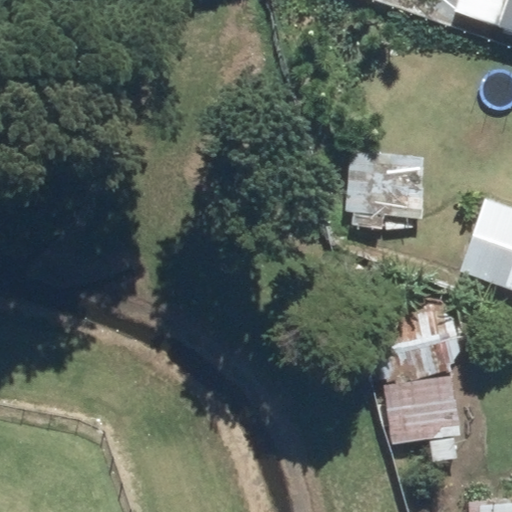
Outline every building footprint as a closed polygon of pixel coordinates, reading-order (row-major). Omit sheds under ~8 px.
[(511,0),(460,0),(456,14),(511,32),(511,0)] [(367,150),(346,148),(340,222),(423,229),(430,158),(409,156),(411,136),(368,132),(367,150)] [(461,271),(511,288),(511,206),(486,197),(461,271)] [(384,379),(452,371),(444,305),(377,313),(384,379)] [(384,379),(391,440),(424,436),(427,460),(461,456),(452,371),(384,379)] [(511,511),(511,500),(476,501),(475,511),(511,511)]
